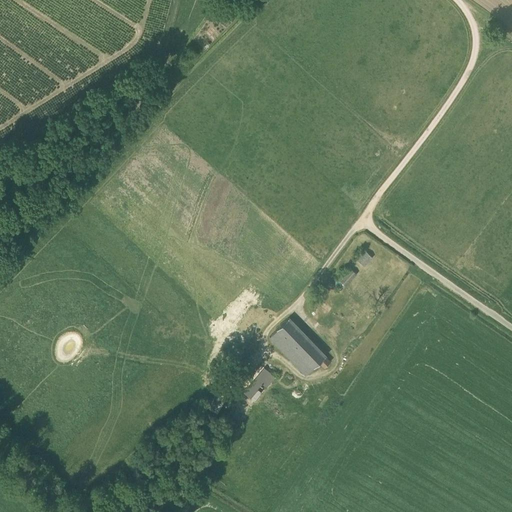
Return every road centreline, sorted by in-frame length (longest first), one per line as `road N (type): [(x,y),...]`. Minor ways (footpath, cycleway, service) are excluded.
road 1 (track): [(0,279),(258,0)]
road 2 (track): [(468,13),(476,38),(469,70),(361,220)]
